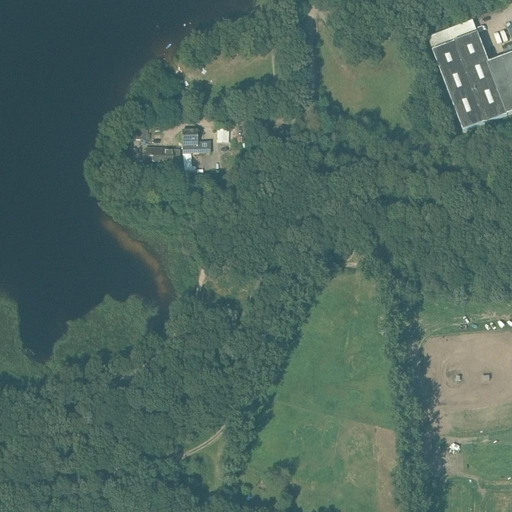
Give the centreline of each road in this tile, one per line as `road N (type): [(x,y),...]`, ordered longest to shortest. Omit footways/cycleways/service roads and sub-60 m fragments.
road 1 (track): [(0,483),(73,479),(195,438),(236,405),(300,284),(332,266),(365,264)]
road 2 (track): [(286,122),(305,116),(315,3)]
